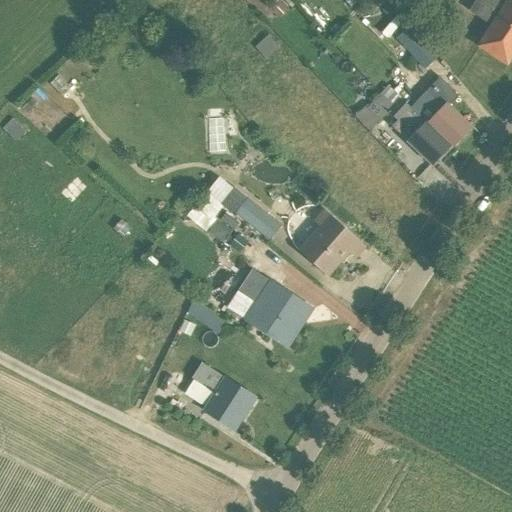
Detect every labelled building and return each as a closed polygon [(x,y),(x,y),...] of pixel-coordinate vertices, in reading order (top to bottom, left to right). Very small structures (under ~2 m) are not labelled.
[(511,55),(511,0),(475,0),(468,12),(489,26),(476,46),(506,65),(511,55)] [(435,59),(408,28),(396,39),(423,70),(435,59)] [(266,37),(254,48),(265,60),(277,48),(266,37)] [(58,76),(49,85),(61,97),(70,89),(58,76)] [(440,80),(411,110),(450,147),(468,128),(443,105),(454,93),(440,80)] [(366,105),(355,117),(369,131),(387,113),(395,120),(387,130),(403,145),(406,142),(432,166),(450,147),(400,100),(393,106),(381,94),(369,107),(366,105)] [(12,119),(2,129),(15,141),(24,131),(12,119)] [(218,179),(206,194),(232,215),(235,212),(269,240),(281,226),(247,198),(245,200),(218,179)] [(222,208),(206,194),(186,217),(206,233),(213,224),(211,222),(222,208)] [(327,277),(348,253),(355,259),(365,247),(323,210),(313,221),(318,227),(298,251),(327,277)] [(237,235),(228,247),(238,254),(247,243),(237,235)] [(252,271),(226,308),(286,347),(311,309),(310,309),(252,271)] [(211,315),(199,307),(186,324),(199,333),(211,315)] [(145,329),(135,322),(127,335),(136,341),(130,351),(172,377),(187,354),(147,327),(145,329)] [(254,398),(201,364),(191,379),(193,381),(185,393),(206,407),(203,412),(233,431),(254,398)] [(123,389),(110,388),(109,400),(122,401),(123,389)]
